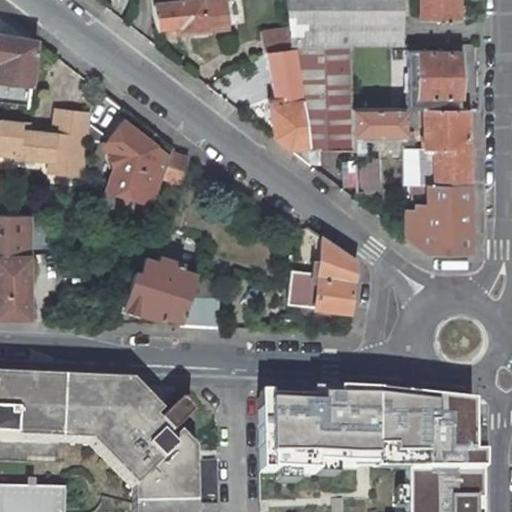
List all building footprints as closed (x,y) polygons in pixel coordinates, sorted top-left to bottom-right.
[(150,0),(151,4),(154,28),(177,25),(178,30),(225,26),(222,0),(150,0)] [(349,47),(401,47),(399,0),(284,0),(292,47),(349,47)] [(458,0),(418,0),(418,20),(459,20),(459,6),(458,0)] [(35,41),(0,20),(0,80),(30,83),(35,41)] [(267,53),(291,49),(288,28),(259,33),(262,54),(267,53)] [(307,150),(350,151),(350,133),(350,109),(349,47),(292,47),(292,49),(300,98),(307,146),(306,147),(307,150)] [(274,99),(268,100),(273,138),(287,149),(306,147),(307,146),(300,98),(292,49),(291,49),(267,53),(274,99)] [(458,50),(416,50),(416,70),(416,75),(416,98),(422,98),(422,108),(458,108),(458,50)] [(350,109),(350,133),(403,133),(403,132),(403,108),(350,109)] [(418,149),(419,183),(467,184),(466,108),(458,108),(422,108),(423,135),(420,135),(421,148),(418,148),(418,149)] [(17,131),(18,123),(0,121),(0,144),(15,146),(14,155),(49,159),(48,171),(80,175),(87,114),(55,111),(52,135),(25,132),(17,131)] [(161,177),(168,156),(151,143),(144,138),(121,120),(104,142),(104,149),(116,157),(106,189),(153,205),(161,177)] [(25,132),(26,124),(18,123),(17,131),(25,132)] [(150,130),(144,138),(151,143),(157,135),(150,130)] [(15,146),(0,144),(0,153),(14,155),(15,146)] [(287,149),(309,165),(307,150),(306,147),(287,149)] [(419,183),(418,149),(403,149),(402,183),(419,183)] [(168,156),(161,177),(179,183),(186,158),(169,152),(168,156)] [(377,192),(376,159),(353,160),(355,192),(377,192)] [(418,210),(418,216),(418,248),(424,253),(468,252),(467,184),(419,183),(402,183),(402,206),(413,207),(418,210)] [(0,256),(27,256),(27,214),(0,214),(0,256)] [(418,216),(409,216),(402,216),(402,236),(418,248),(418,216)] [(315,277),(310,277),(310,273),(308,273),(290,270),(286,304),(347,311),(353,260),(320,237),(317,263),(315,277)] [(143,259),(136,256),(121,304),(140,310),(139,311),(161,318),(162,314),(180,319),(187,297),(194,276),(195,274),(180,268),(182,263),(159,255),(157,261),(144,256),(143,259)] [(0,318),(29,317),(27,256),(0,256),(0,318)] [(317,263),(309,262),(308,273),(310,273),(310,277),(315,277),(317,263)] [(213,282),(194,276),(187,297),(208,298),(213,282)] [(179,325),(216,327),(218,298),(208,298),(187,297),(180,319),(179,325)] [(121,304),(119,310),(138,316),(139,311),(140,310),(121,304)] [(158,414),(127,383),(0,377),(0,413),(51,416),(50,443),(86,445),(131,491),(131,505),(152,483),(137,468),(123,467),(98,442),(98,428),(117,410),(131,410),(151,429),(155,425),(154,424),(151,420),(158,414)] [(364,475),(476,475),(476,431),(467,432),(467,403),(328,390),(249,392),(252,460),(364,461),(364,475)] [(188,418),(188,414),(179,404),(174,404),(154,424),(155,425),(151,429),(131,410),(117,410),(98,428),(98,442),(123,467),(137,468),(152,483),(131,505),(131,511),(194,511),(193,471),(164,472),(162,474),(155,467),(172,451),(162,442),(166,437),(167,438),(188,418)] [(0,441),(50,443),(51,416),(0,413),(0,441)] [(193,471),(193,450),(177,434),(170,441),(167,438),(166,437),(162,442),(172,451),(155,467),(162,474),(164,472),(193,471)] [(477,511),(477,476),(400,475),(400,511),(477,511)] [(0,511),(62,511),(64,489),(32,489),(32,482),(26,482),(25,489),(0,488),(0,511)]
